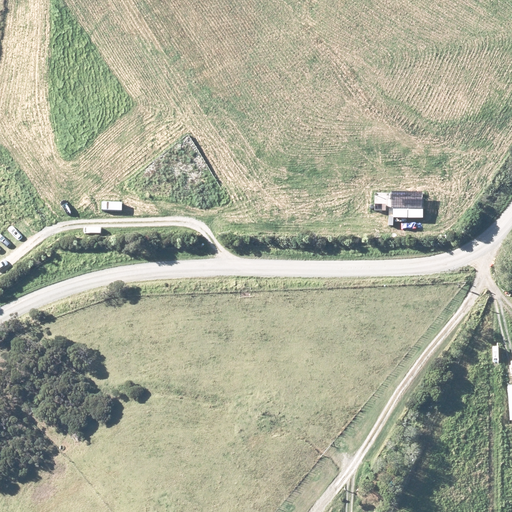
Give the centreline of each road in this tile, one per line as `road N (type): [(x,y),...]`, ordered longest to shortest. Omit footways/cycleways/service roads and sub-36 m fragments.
road 1 (unclassified): [(0,315),(58,288),(145,268),(422,267),(480,249)]
road 2 (unclassified): [(314,511),(478,287),(480,249)]
